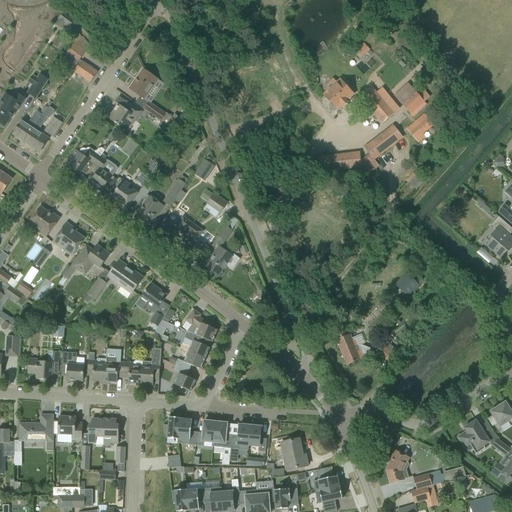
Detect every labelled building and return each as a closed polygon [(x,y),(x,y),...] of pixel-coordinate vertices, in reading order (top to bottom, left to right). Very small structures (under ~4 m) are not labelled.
[(74,21),(63,13),(55,24),(61,29),(65,24),(69,27),(74,21)] [(74,44),(66,55),(67,56),(77,63),(79,61),(85,52),(74,44)] [(357,47),(355,49),(361,57),(368,50),(363,44),(359,48),(357,47)] [(67,56),(62,62),(74,71),(74,72),(90,83),(98,73),(81,61),(81,62),(79,61),(77,63),(67,56)] [(437,66),(443,75),(451,69),(445,61),(437,66)] [(144,100),(158,80),(157,80),(157,77),(153,74),(150,75),(143,70),(129,89),(144,100)] [(36,99),(48,81),(40,75),(37,79),(32,76),(28,83),(33,85),(27,93),(36,99)] [(338,108),(340,109),(342,108),(349,102),(349,101),(351,99),(349,98),(352,95),(340,81),(325,95),(331,102),(328,105),(328,106),(333,112),(334,111),(338,108)] [(430,97),(418,84),(412,89),(407,83),(394,96),(413,117),(426,104),(424,102),(430,97)] [(393,114),(376,92),(372,87),(360,97),(382,123),(393,114)] [(0,123),(5,127),(15,112),(16,113),(25,99),(17,94),(13,99),(4,93),(0,98),(2,100),(0,102),(0,123)] [(108,118),(116,124),(123,129),(131,118),(135,121),(141,112),(126,102),(122,108),(118,105),(108,118)] [(144,109),(160,121),(165,114),(149,103),(144,109)] [(25,143),(44,116),(37,111),(27,125),(21,121),(18,126),(12,134),(25,143)] [(416,141),(434,125),(424,113),(406,129),(416,141)] [(44,116),(25,143),(39,152),(48,139),(38,132),(47,118),(44,116)] [(53,137),(62,123),(53,117),(44,132),(53,137)] [(186,123),(179,118),(177,121),(172,117),(167,125),(179,134),(186,123)] [(192,124),(189,130),(195,133),(198,127),(192,124)] [(374,160),(403,138),(393,126),(364,148),(370,155),(374,160)] [(130,139),(125,146),(134,152),(139,145),(130,139)] [(93,167),(100,157),(101,157),(105,151),(102,148),(98,149),(95,153),(92,151),(90,153),(86,150),(84,149),(81,149),(80,151),(79,153),(74,149),(69,156),(73,159),(68,167),(80,175),(88,163),(93,167)] [(361,167),(360,155),(318,161),(319,173),(361,167)] [(118,169),(107,161),(101,157),(100,157),(93,167),(98,170),(90,182),(102,191),(108,183),(118,169)] [(504,167),(503,158),(496,159),(492,164),(497,168),(504,167)] [(205,160),(195,174),(205,181),(215,167),(205,160)] [(0,195),(11,179),(0,171),(0,195)] [(136,180),(144,186),(150,177),(142,172),(136,180)] [(422,182),(412,173),(405,180),(415,190),(422,182)] [(133,202),(139,194),(129,186),(130,185),(121,179),(116,185),(119,187),(111,198),(117,202),(116,203),(127,210),(133,202)] [(163,202),(170,207),(186,185),(178,179),(163,202)] [(511,184),(505,192),(511,198),(511,212),(504,206),(499,212),(511,223),(511,184)] [(228,203),(214,193),(207,204),(220,214),(228,203)] [(141,208),(136,216),(149,225),(157,214),(157,215),(163,206),(156,201),(157,199),(151,195),(149,197),(141,208)] [(40,207),(30,221),(40,228),(37,232),(45,238),(60,219),(54,214),(53,216),(40,207)] [(183,238),(193,224),(183,216),(177,224),(176,223),(177,221),(177,219),(173,216),(171,217),(169,218),(164,224),(158,232),(171,241),(175,235),(181,240),(183,238)] [(495,235),(486,245),(500,258),(509,248),(511,249),(511,248),(511,239),(505,233),(510,228),(511,230),(511,229),(498,217),(491,226),(496,230),(493,234),(495,235)] [(60,231),(52,242),(72,257),(85,239),(71,229),(73,228),(66,223),(60,231)] [(197,239),(203,231),(193,224),(183,238),(181,240),(188,244),(183,251),(195,260),(201,252),(206,246),(197,239)] [(216,239),(222,244),(231,231),(225,226),(216,239)] [(85,248),(79,256),(63,277),(68,280),(76,269),(82,273),(89,264),(92,266),(93,264),(100,269),(110,255),(97,245),(92,252),(85,248)] [(219,247),(205,266),(218,276),(226,266),(230,270),(238,259),(228,251),(227,253),(219,247)] [(33,263),(39,268),(50,253),(43,248),(33,263)] [(143,278),(137,274),(136,276),(124,267),(125,266),(119,261),(113,269),(107,277),(131,294),(143,278)] [(0,280),(7,285),(11,278),(0,269),(0,280)] [(394,286),(407,297),(419,285),(406,274),(394,286)] [(87,294),(95,300),(107,283),(98,278),(87,294)] [(151,284),(145,292),(136,304),(144,310),(149,303),(158,309),(167,296),(151,284)] [(22,296),(14,290),(9,287),(5,293),(18,303),(22,296)] [(25,310),(22,314),(23,318),(27,321),(32,314),(25,310)] [(163,320),(167,323),(174,313),(169,310),(163,320)] [(194,310),(185,320),(191,325),(192,326),(187,332),(189,333),(196,336),(200,337),(209,341),(212,342),(217,330),(207,326),(208,323),(203,320),(199,317),(201,315),(194,310)] [(150,323),(158,327),(164,318),(155,313),(150,323)] [(91,314),(85,322),(91,326),(96,318),(91,314)] [(5,321),(1,326),(2,329),(4,331),(7,330),(10,325),(5,321)] [(54,324),(49,337),(63,338),(64,328),(54,324)] [(354,344),(350,335),(348,336),(343,325),(332,330),(337,341),(336,341),(346,365),(372,355),(370,349),(361,345),(358,347),(357,343),(354,344)] [(180,348),(205,359),(209,348),(207,347),(209,341),(200,337),(196,336),(189,333),(187,332),(182,344),(180,348)] [(6,356),(18,357),(19,338),(7,337),(6,356)] [(375,350),(389,364),(396,357),(381,343),(375,350)] [(180,348),(178,353),(186,357),(184,362),(200,369),(205,359),(180,348)] [(160,371),(160,366),(160,361),(161,349),(154,349),(152,362),(151,366),(151,369),(142,369),(141,368),(140,385),(141,385),(153,386),(153,380),(159,380),(160,371)] [(67,382),(70,382),(70,381),(83,382),(83,372),(84,358),(76,358),(77,354),(63,353),(62,365),(68,365),(67,382)] [(117,378),(123,378),(124,364),(116,363),(116,359),(107,358),(106,360),(106,366),(105,382),(117,383),(117,378)] [(36,374),(36,380),(51,381),(53,362),(37,361),(38,360),(29,359),(28,374),(36,374)] [(92,381),(105,382),(106,366),(106,360),(97,359),(97,362),(88,361),(87,376),(93,376),(92,381)] [(178,360),(175,366),(181,368),(184,363),(184,362),(178,360)] [(128,384),(140,385),(141,368),(142,369),(142,361),(135,361),(132,364),(124,364),(123,378),(129,378),(128,384)] [(175,366),(173,371),(179,374),(181,368),(175,366)] [(179,374),(174,385),(190,392),(195,381),(179,374)] [(493,416),(487,419),(492,427),(497,423),(498,425),(506,420),(508,422),(511,424),(511,406),(510,405),(508,406),(505,402),(490,412),(493,416)] [(19,442),(14,442),(14,453),(21,453),(21,442),(46,442),(53,442),(53,425),(53,415),(40,415),(40,424),(19,424),(19,434),(19,442)] [(58,427),(58,435),(72,435),(71,440),(82,441),(82,434),(82,424),(75,424),(76,417),(59,417),(58,427)] [(168,426),(164,425),(165,438),(178,439),(179,440),(181,419),(169,418),(168,426)] [(96,438),(103,438),(104,420),(92,419),(91,425),(89,425),(88,444),(96,444),(96,438)] [(178,439),(178,444),(196,446),(197,433),(191,432),(192,420),(181,419),(179,440),(178,439)] [(104,420),(103,438),(103,449),(111,449),(111,444),(118,444),(119,426),(116,425),(116,420),(104,420)] [(472,449),(476,455),(485,449),(483,446),(489,442),(476,421),(464,429),(467,433),(464,434),(457,438),(464,448),(469,451),(472,449)] [(197,433),(196,446),(202,446),(203,441),(213,442),(213,443),(215,422),(214,422),(214,423),(204,422),(203,433),(197,433)] [(213,442),(212,447),(230,449),(232,436),(226,435),(227,424),(216,423),(216,422),(215,422),(213,443),(213,442)] [(232,436),(230,449),(248,451),(249,446),(248,446),(250,425),(245,424),(244,426),(239,425),(238,437),(232,436)] [(250,425),(248,446),(249,446),(258,447),(258,452),(265,452),(266,439),(261,439),(262,427),(256,427),(256,425),(250,425)] [(9,443),(9,430),(0,430),(0,473),(4,474),(3,444),(9,443)] [(144,439),(144,457),(157,457),(157,439),(144,439)] [(281,444),(276,445),(280,462),(284,461),(286,471),(308,466),(305,455),(300,456),(297,441),(299,441),(299,439),(281,443),(281,444)] [(497,440),(492,447),(505,456),(511,461),(511,459),(511,450),(510,449),(497,440)] [(81,447),(80,463),(80,470),(89,470),(88,463),(89,447),(81,447)] [(116,464),(124,464),(125,448),(117,447),(116,464)] [(395,451),(389,462),(390,463),(387,470),(391,484),(404,480),(402,471),(409,458),(395,451)] [(497,479),(506,486),(507,486),(511,480),(508,478),(511,472),(511,459),(511,461),(504,470),(497,479)] [(490,473),(490,474),(497,479),(504,470),(497,465),(490,473)] [(100,480),(115,480),(116,472),(100,471),(100,480)] [(145,473),(145,485),(165,484),(164,472),(145,473)] [(438,484),(435,473),(413,479),(416,491),(432,486),(435,485),(438,484)] [(324,479),(313,482),(315,492),(340,487),(337,477),(334,477),(324,479)] [(485,485),(482,489),(489,494),(492,490),(485,485)] [(435,498),(432,486),(416,491),(411,492),(415,503),(425,501),(427,507),(437,505),(435,498)] [(315,492),(317,504),(322,503),(323,511),(333,511),(337,511),(335,501),(342,499),(340,487),(315,492)] [(57,496),(72,496),(79,496),(80,496),(80,490),(80,488),(53,488),(53,496),(57,496)] [(221,488),(203,489),(204,502),(210,502),(211,511),(222,511),(221,493),(222,493),(221,488)] [(222,493),(221,493),(222,511),(230,511),(234,511),(234,506),(240,505),(239,492),(239,488),(231,489),(231,492),(222,493)] [(186,491),(188,511),(199,510),(198,503),(204,502),(203,489),(197,490),(186,491)] [(274,489),(256,491),(257,511),(269,511),(269,503),(275,502),(274,491),(275,491),(274,489)] [(275,491),(274,491),(275,502),(275,510),(287,509),(287,507),(287,502),(290,501),(289,489),(275,491)] [(72,496),(72,509),(84,509),(84,495),(84,490),(80,490),(80,496),(79,496),(72,496)] [(186,490),(172,491),(173,504),(175,504),(176,511),(177,511),(188,511),(186,491),(186,490)] [(257,511),(256,491),(239,492),(240,505),(246,505),(246,511),(257,511)] [(490,511),(501,509),(497,494),(474,501),(475,504),(471,506),(472,511),(490,511)] [(72,496),(57,496),(57,509),(72,509),(72,496)]
